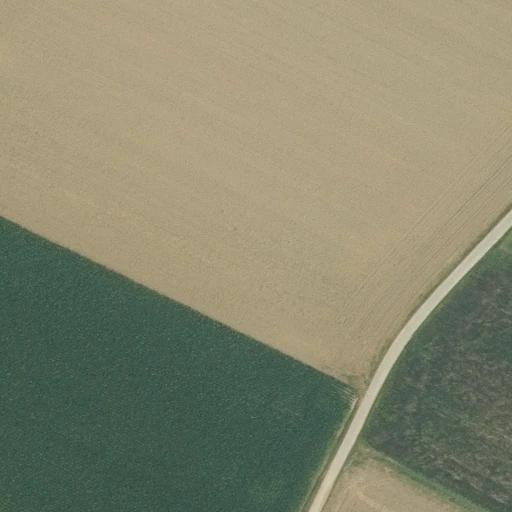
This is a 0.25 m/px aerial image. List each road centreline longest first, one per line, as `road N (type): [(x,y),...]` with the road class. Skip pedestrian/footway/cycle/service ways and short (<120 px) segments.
road 1 (track): [(315,511),(405,332),(511,218)]
road 2 (track): [(347,446),(471,511)]
